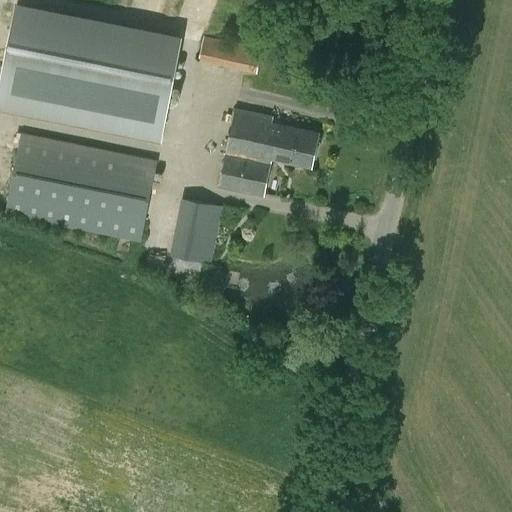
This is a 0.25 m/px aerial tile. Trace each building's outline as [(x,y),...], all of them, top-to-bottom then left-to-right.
[(0,77),(0,108),(162,141),(183,34),(15,0),(0,77)] [(199,61),(256,73),(261,48),(204,36),(199,61)] [(219,186),(263,196),(271,158),(311,167),(319,132),(271,122),(272,117),(236,109),(219,186)] [(23,133),(5,215),(141,242),(156,161),(23,133)] [(182,196),(171,255),(212,263),(223,204),(182,196)]
